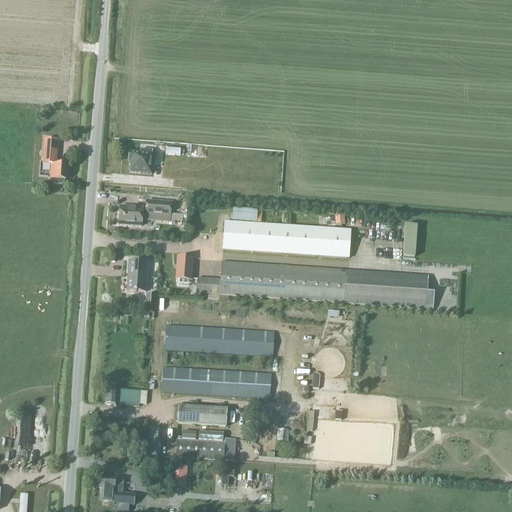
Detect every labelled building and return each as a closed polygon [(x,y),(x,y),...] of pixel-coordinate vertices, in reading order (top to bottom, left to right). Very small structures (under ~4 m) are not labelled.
[(50,179),(55,180),(54,183),(56,184),(62,185),(63,183),(64,180),(65,180),(66,165),(56,164),(57,139),(44,139),(43,164),(51,164),(50,179)] [(129,152),(128,162),(129,162),(129,166),(130,167),(129,173),(151,175),(153,154),(152,154),(152,151),(140,150),(140,153),(129,152)] [(147,201),(146,208),(146,215),(170,217),(171,203),(147,201)] [(143,208),(120,206),(119,225),(141,226),(143,208)] [(233,207),(232,220),(257,221),(258,208),(233,207)] [(344,216),(335,217),(336,226),(345,225),(344,216)] [(223,250),(238,251),(348,259),(350,231),(225,222),(225,224),(223,250)] [(404,226),(402,257),(414,258),(417,227),(406,226),(404,226)] [(177,258),(175,280),(177,280),(177,284),(177,286),(179,286),(187,287),(188,287),(189,285),(189,281),(191,281),(192,276),(193,259),(177,258)] [(132,261),(131,280),(128,280),(127,291),(134,292),(134,293),(137,293),(137,292),(146,292),(148,262),(132,261)] [(427,278),(384,275),(222,263),(220,281),(197,279),(196,294),(432,310),(433,295),(426,294),(427,278)] [(145,312),(154,313),(155,296),(146,296),(145,312)] [(163,351),(271,357),(273,332),(165,326),(163,351)] [(160,394),(268,400),(269,376),(162,370),(160,394)] [(106,389),(105,405),(122,406),(128,407),(139,407),(139,405),(146,405),(147,393),(140,392),(106,389)] [(177,429),(225,432),(226,415),(178,411),(177,429)] [(146,457),(157,458),(159,430),(148,429),(146,457)] [(277,441),(288,442),(289,430),(278,430),(277,441)] [(224,434),(199,432),(199,441),(220,442),(223,442),(224,434)] [(195,441),(196,433),(185,433),(185,440),(195,441)] [(175,459),(223,462),(234,462),(236,440),(224,440),(224,444),(176,441),(175,459)] [(171,467),(170,482),(186,483),(187,469),(171,467)] [(222,476),(221,488),(227,488),(228,479),(233,479),(233,477),(234,473),(222,472),(222,476)] [(101,477),(99,490),(102,490),(101,502),(112,503),(112,499),(113,490),(115,491),(114,501),(135,503),(135,495),(123,494),(123,483),(120,483),(121,479),(101,477)]
